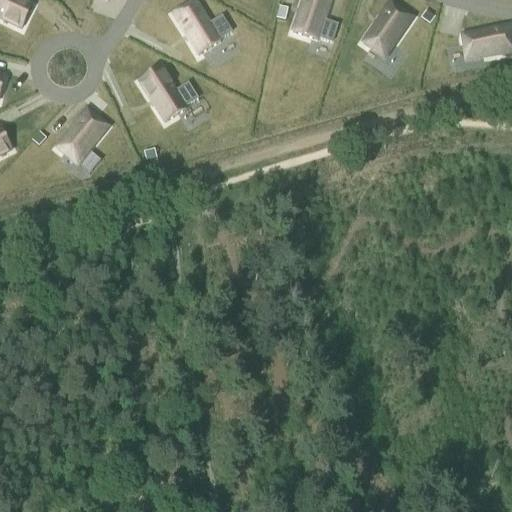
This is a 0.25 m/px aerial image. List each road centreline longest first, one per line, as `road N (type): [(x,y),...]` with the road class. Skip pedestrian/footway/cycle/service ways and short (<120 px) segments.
road 1 (track): [(511,85),(175,182)]
road 2 (track): [(0,233),(175,182)]
